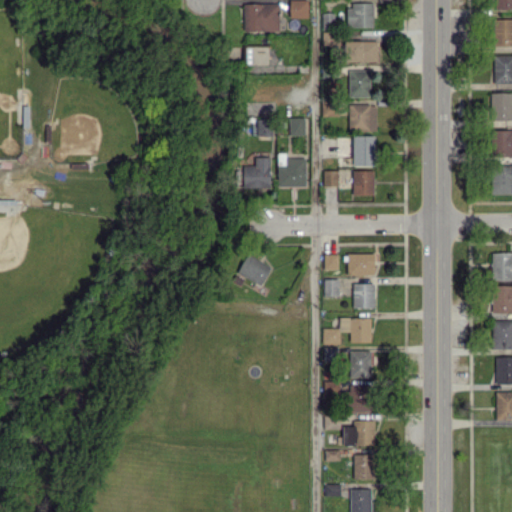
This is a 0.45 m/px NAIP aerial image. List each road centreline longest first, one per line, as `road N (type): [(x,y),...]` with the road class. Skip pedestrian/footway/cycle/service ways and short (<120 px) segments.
road 1 (secondary): [(435,0),(435,511)]
road 2 (residential): [(511,222),(265,225)]
